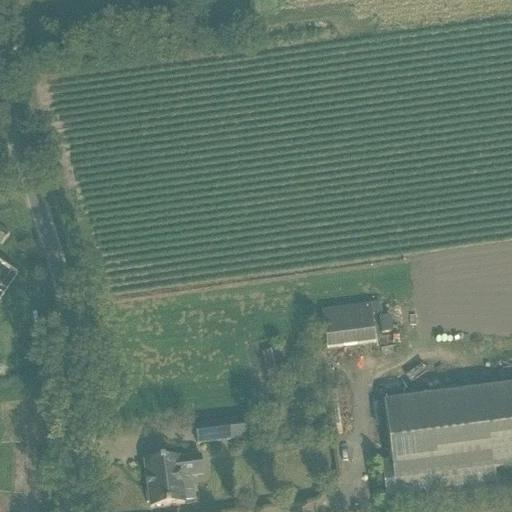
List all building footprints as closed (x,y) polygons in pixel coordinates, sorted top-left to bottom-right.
[(0,227),(0,242),(1,244),(8,235),(0,227)] [(0,299),(17,275),(0,263),(0,299)] [(373,343),(368,304),(320,310),(326,349),(373,343)] [(285,348),(265,351),(268,373),(288,370),(285,348)] [(391,462),(380,463),(385,504),(495,490),(493,470),(511,467),(511,385),(383,403),(391,462)] [(245,420),(195,427),(197,444),(248,438),(245,420)] [(195,501),(191,476),(203,474),(200,456),(178,459),(178,458),(144,462),(148,493),(145,495),(146,504),(150,505),(150,508),(184,503),(184,502),(195,501)]
